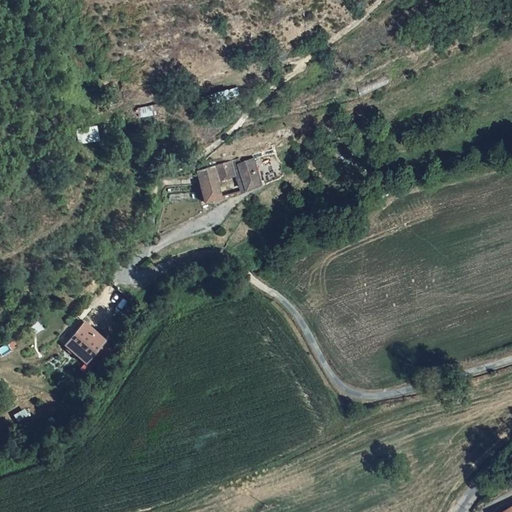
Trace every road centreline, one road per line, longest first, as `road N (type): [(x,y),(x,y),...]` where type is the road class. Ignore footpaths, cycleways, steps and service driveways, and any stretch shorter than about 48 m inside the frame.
road 1 (unclassified): [(145,247),(127,271),(132,278),(211,252),(240,263),(298,315),(350,392),(401,392),(511,358)]
road 2 (track): [(383,0),(227,138),(158,180),(145,247)]
